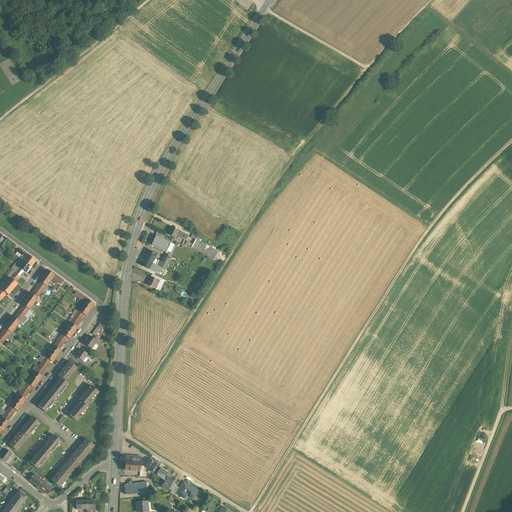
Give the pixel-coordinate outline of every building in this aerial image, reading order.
[(173,238),(176,239),(178,236),(180,231),(172,227),(168,235),(173,238)] [(155,239),(152,245),(167,252),(171,243),(162,239),(157,236),(155,239)] [(196,240),(192,248),(215,260),(219,252),(196,240)] [(28,256),(19,249),(17,252),(26,258),(28,256)] [(160,256),(149,251),(145,260),(153,264),(155,260),(156,258),(158,260),(160,256)] [(35,261),(28,256),(26,258),(23,261),(31,267),(35,261)] [(155,260),(153,264),(166,270),(171,259),(165,256),(162,262),(159,261),(158,261),(155,260)] [(153,264),(145,260),(142,266),(163,276),(166,270),(153,264)] [(31,267),(23,261),(19,267),(25,271),(27,273),(31,267)] [(25,271),(19,267),(15,272),(20,277),(25,271)] [(47,270),(42,276),(50,281),(52,278),(54,275),(47,270)] [(20,277),(15,272),(10,278),(16,283),(20,277)] [(152,274),(151,277),(159,281),(164,283),(165,280),(152,274)] [(63,282),(54,275),(52,278),(61,284),(63,282)] [(50,281),(42,276),(38,281),(40,283),(46,287),(50,281)] [(159,281),(151,277),(148,282),(147,281),(146,284),(151,286),(150,287),(155,289),(156,288),(159,281)] [(10,278),(5,283),(12,289),(17,284),(16,283),(10,278)] [(159,281),(156,288),(161,290),(164,283),(159,281)] [(5,283),(1,289),(6,293),(8,295),(12,289),(5,283)] [(40,283),(36,288),(41,292),(46,287),(40,283)] [(36,288),(32,294),(37,298),(41,292),(36,288)] [(87,299),(76,292),(74,295),(84,302),(87,299)] [(32,294),(30,293),(26,299),(33,304),(37,298),(32,294)] [(26,299),(21,304),(23,306),(29,310),(33,304),(26,299)] [(84,302),(82,305),(90,310),(94,305),(87,299),(84,302)] [(90,310),(82,305),(78,311),(84,315),(86,316),(90,310)] [(23,306),(19,312),(24,316),(29,310),(23,306)] [(84,315),(78,311),(74,317),(80,321),(84,315)] [(19,312),(14,317),(20,322),(24,316),(19,312)] [(14,317),(13,316),(8,322),(16,327),(20,322),(14,317)] [(74,317),(70,322),(76,326),(80,321),(74,317)] [(16,327),(8,322),(4,327),(5,328),(11,333),(16,327)] [(70,322),(66,328),(73,333),(78,328),(76,326),(70,322)] [(96,328),(101,331),(105,326),(100,323),(96,328)] [(5,328),(1,334),(6,338),(11,333),(5,328)] [(73,333),(66,328),(62,334),(67,338),(69,339),(73,333)] [(94,336),(97,338),(101,331),(96,328),(92,334),(94,336)] [(67,338),(62,334),(58,340),(63,344),(67,338)] [(93,338),(89,336),(83,344),(91,350),(97,341),(93,338)] [(63,344),(58,340),(54,346),(59,350),(63,344)] [(54,346),(53,345),(49,351),(57,357),(61,351),(59,350),(54,346)] [(85,354),(80,350),(75,356),(82,361),(85,357),(86,358),(88,356),(85,354)] [(57,357),(49,351),(45,357),(51,361),(53,362),(57,357)] [(51,361),(45,357),(41,363),(47,367),(51,361)] [(69,362),(58,375),(61,378),(66,382),(68,379),(67,378),(73,371),(74,371),(77,368),(69,362)] [(47,367),(41,363),(35,371),(41,375),(47,367)] [(35,371),(31,377),(38,383),(42,377),(41,375),(35,371)] [(38,383),(31,377),(26,383),(27,383),(32,387),(34,388),(38,383)] [(61,378),(49,392),(57,398),(60,395),(59,394),(64,387),(65,388),(68,384),(66,382),(61,378)] [(32,387),(27,383),(23,389),(28,393),(32,387)] [(91,386),(79,400),(81,401),(87,406),(98,392),(91,386)] [(23,389),(18,395),(24,399),(28,393),(23,389)] [(49,392),(38,406),(46,412),(49,409),(48,408),(53,401),(54,402),(57,398),(49,392)] [(18,395),(18,394),(14,400),(22,406),(26,400),(24,399),(18,395)] [(14,400),(10,406),(16,410),(17,411),(22,406),(14,400)] [(81,401),(69,415),(77,421),(88,407),(87,406),(81,401)] [(16,410),(10,406),(6,412),(12,416),(16,410)] [(12,416),(6,412),(2,418),(7,422),(12,416)] [(2,418),(2,417),(0,419),(0,425),(5,429),(9,423),(7,422),(2,418)] [(32,417),(21,431),(28,437),(31,434),(30,433),(36,426),(37,427),(40,424),(32,417)] [(21,431),(9,444),(16,451),(19,448),(18,447),(24,440),(25,441),(28,437),(21,431)] [(53,435),(42,449),(49,455),(52,452),(51,451),(57,444),(58,445),(61,441),(53,435)] [(83,443),(75,453),(82,459),(94,446),(86,439),(83,443)] [(11,454),(4,449),(0,454),(0,458),(5,463),(9,458),(11,454)] [(42,449),(30,463),(38,469),(41,466),(40,465),(46,458),(46,459),(49,455),(42,449)] [(75,453),(63,467),(71,473),(82,459),(75,453)] [(141,457),(126,456),(125,471),(140,472),(141,457)] [(157,464),(149,459),(146,464),(148,465),(146,468),(152,471),(153,472),(156,466),(157,464)] [(63,467),(51,481),(59,487),(71,473),(63,467)] [(173,475),(163,469),(158,476),(166,481),(163,487),(169,491),(170,489),(174,483),(177,477),(173,475)] [(44,478),(36,471),(34,474),(42,480),(44,478)] [(29,480),(37,486),(42,480),(34,474),(33,475),(29,480)] [(43,482),(42,480),(37,486),(47,495),(52,488),(43,482)] [(147,482),(131,484),(131,482),(128,483),(128,485),(124,485),(125,495),(148,492),(147,482)] [(180,489),(177,494),(181,496),(183,493),(193,499),(198,491),(184,482),(180,489)] [(180,489),(175,486),(172,491),(171,494),(175,497),(177,494),(180,489)] [(25,494),(22,492),(21,493),(19,491),(14,497),(21,503),(22,504),(27,497),(24,495),(25,494)] [(8,505),(6,507),(2,511),(15,511),(21,503),(14,497),(8,505)] [(86,501),(80,501),(80,504),(78,504),(78,509),(86,509),(86,501)] [(92,501),(86,501),(86,509),(94,509),(94,502),(92,502),(92,501)] [(149,511),(148,501),(136,502),(137,511),(138,510),(138,511),(149,511)]
